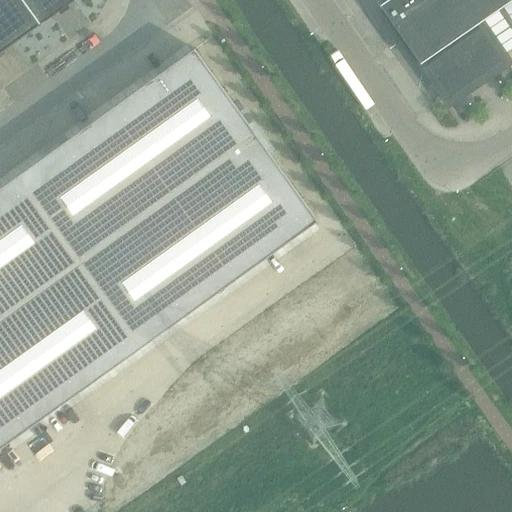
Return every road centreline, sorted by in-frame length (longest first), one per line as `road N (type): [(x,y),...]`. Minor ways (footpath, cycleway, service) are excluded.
road 1 (unclassified): [(318,0),(421,149),(451,163),(511,140)]
road 2 (primary): [(511,394),(336,511)]
road 3 (unclassified): [(0,126),(140,24),(142,0)]
road 4 (primary): [(386,511),(511,424)]
